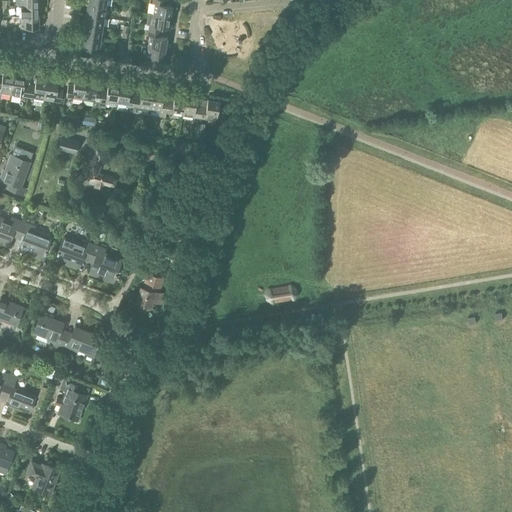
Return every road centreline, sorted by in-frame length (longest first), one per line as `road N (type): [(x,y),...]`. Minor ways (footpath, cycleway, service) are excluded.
road 1 (residential): [(109,310),(129,269),(138,216),(160,182),(160,162),(142,142)]
road 2 (residential): [(199,77),(51,54)]
road 3 (residential): [(129,353),(165,331),(189,250)]
